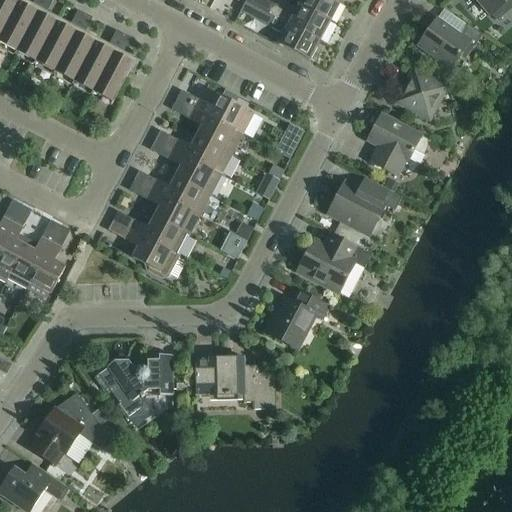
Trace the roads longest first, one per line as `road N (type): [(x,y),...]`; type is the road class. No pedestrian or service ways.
road 1 (residential): [(0,422),(62,328),(84,315),(233,311),(252,289),(338,112)]
road 2 (residential): [(338,112),(187,30)]
road 3 (residential): [(187,30),(117,167)]
road 4 (residential): [(117,167),(0,107)]
road 5 (residential): [(338,112),(398,0)]
